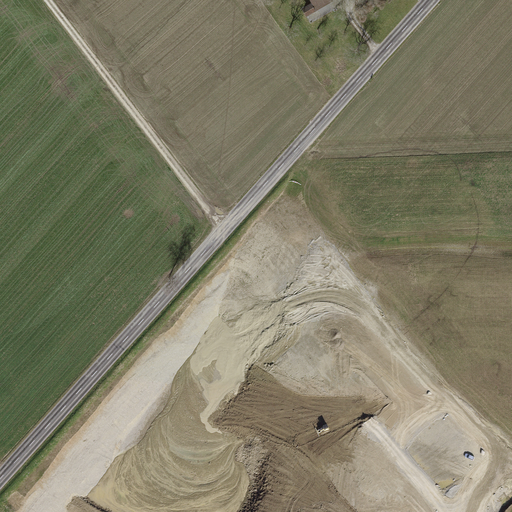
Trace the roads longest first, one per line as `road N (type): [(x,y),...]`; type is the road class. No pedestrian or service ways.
road 1 (tertiary): [(431,0),(0,480)]
road 2 (track): [(224,230),(48,0)]
